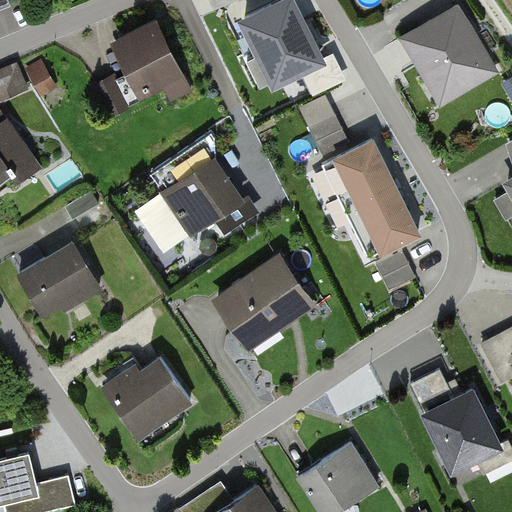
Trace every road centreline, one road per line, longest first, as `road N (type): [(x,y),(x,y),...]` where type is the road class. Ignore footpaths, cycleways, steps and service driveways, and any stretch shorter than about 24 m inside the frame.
road 1 (residential): [(0,307),(113,482),(140,498),(160,494),(435,308),(460,277),(462,232),(332,0)]
road 2 (residential): [(128,0),(0,54)]
